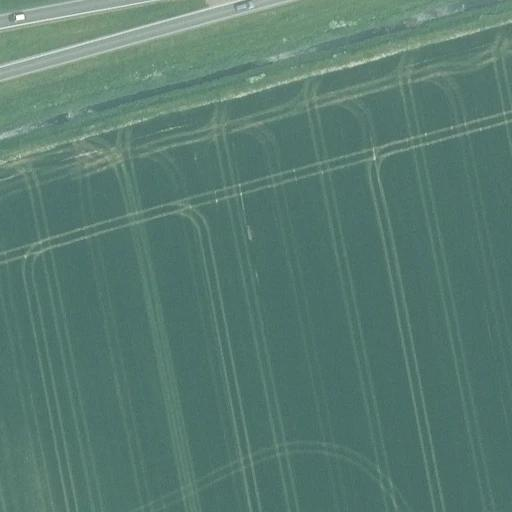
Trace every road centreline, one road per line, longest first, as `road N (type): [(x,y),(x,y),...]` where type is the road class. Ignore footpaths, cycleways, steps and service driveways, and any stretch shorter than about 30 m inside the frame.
road 1 (trunk): [(0,74),(270,0)]
road 2 (trunk): [(126,0),(0,22)]
